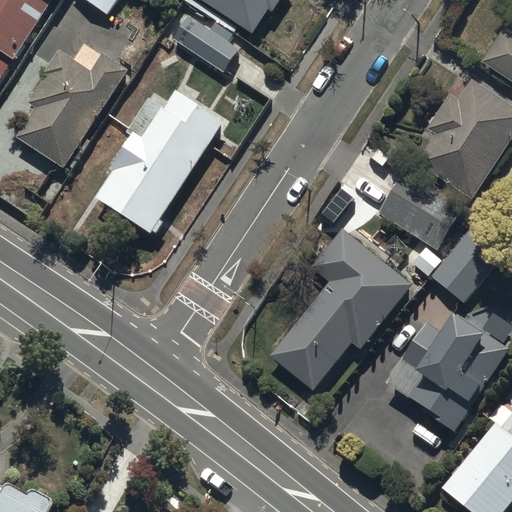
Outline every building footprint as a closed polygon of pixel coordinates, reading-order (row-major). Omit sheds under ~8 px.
[(0,0),(0,52),(16,63),(59,0),(0,0)] [(82,0),(110,19),(122,0),(82,0)] [(197,0),(256,38),(272,14),(276,17),(286,0),(197,0)] [(185,17),(171,41),(228,76),(242,52),(185,17)] [(511,34),(506,31),(484,65),(511,83),(511,34)] [(39,112),(19,141),(67,173),(134,74),(107,56),(95,74),(62,52),(27,104),(39,112)] [(0,85),(12,67),(0,59),(0,85)] [(475,203),(511,144),(511,106),(475,82),(461,103),(453,98),(431,132),(439,137),(419,167),(475,203)] [(163,224),(226,125),(178,94),(166,112),(152,102),(136,127),(141,130),(96,199),(154,237),(156,234),(159,236),(165,226),(163,224)] [(409,174),(382,217),(441,254),(468,212),(409,174)] [(511,248),(511,236),(486,215),(433,281),(465,307),(511,248)] [(331,288),(273,358),(320,397),(359,349),(364,353),(417,288),(348,231),(313,274),(331,288)] [(443,263),(428,248),(413,264),(429,278),(443,263)] [(428,325),(427,327),(390,387),(432,413),(428,419),(458,437),(486,390),(489,391),(511,352),(459,320),(448,338),(428,325)] [(511,411),(503,404),(490,421),(495,426),(443,489),(470,511),(507,511),(511,507),(511,411)] [(0,511),(48,511),(51,508),(26,495),(25,498),(3,487),(0,492),(0,511)]
